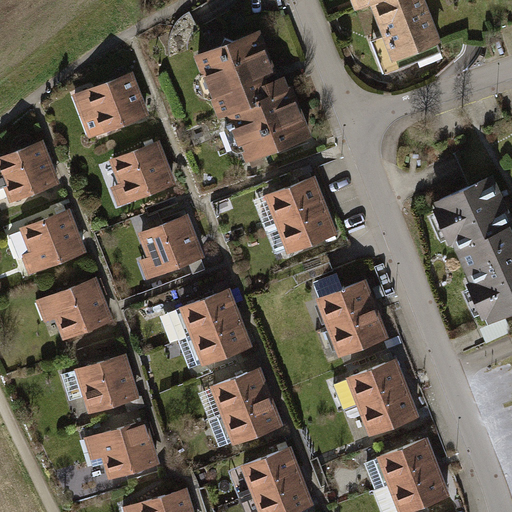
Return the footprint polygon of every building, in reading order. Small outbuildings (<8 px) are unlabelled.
[(355,0),(358,5),(369,0),(373,0),(391,45),(376,50),(384,72),(441,51),(421,0),(355,0)] [(222,46),(198,54),(205,72),(210,71),(220,94),(214,96),(222,115),(231,111),(235,120),(227,123),(225,129),(232,149),(238,151),(246,148),(249,158),(251,158),(253,165),(263,162),(260,154),(308,135),(289,87),(265,96),(262,87),(257,89),(254,79),(273,72),(257,32),(234,41),(225,37),(222,46)] [(119,78),(87,90),(103,131),(145,114),(129,74),(126,75),(124,69),(116,72),(119,78)] [(40,142),(0,156),(0,186),(7,183),(14,199),(56,182),(40,142)] [(156,142),(114,158),(130,199),(172,183),(156,142)] [(323,204),(313,176),(268,194),(279,222),(323,204)] [(489,177),(440,198),(443,205),(436,208),(438,212),(442,210),(453,233),(448,235),(450,239),(457,236),(476,279),(469,282),(471,287),(475,285),(486,308),(482,310),(494,338),(511,331),(503,313),(511,308),(511,240),(507,228),(511,227),(489,177)] [(323,204),(279,222),(290,249),(325,236),(327,242),(337,238),(323,204)] [(66,211),(24,227),(25,229),(13,233),(12,237),(20,257),(34,252),(40,267),(82,251),(66,211)] [(185,216),(142,232),(158,273),(189,261),(193,272),(205,268),(185,216)] [(375,308),(364,280),(342,288),(338,276),(334,274),(317,281),(315,285),(320,297),(319,298),(330,325),(375,308)] [(93,279),(51,295),(67,336),(109,320),(100,296),(106,294),(100,278),(94,281),(93,279)] [(169,311),(180,339),(238,316),(225,281),(215,285),(218,292),(169,311)] [(375,308),(330,325),(341,353),(347,350),(350,356),(359,352),(357,346),(385,335),(375,308)] [(180,339),(191,367),(240,348),(242,354),(251,350),(238,316),(180,339)] [(122,355),(63,373),(71,399),(87,394),(92,410),(126,399),(129,409),(144,405),(140,395),(135,396),(122,355)] [(405,387),(394,359),(334,382),(344,410),(360,404),(405,387)] [(214,385),(225,413),(269,395),(256,361),(246,365),(248,371),(214,385)] [(405,387),(360,404),(371,431),(416,414),(405,387)] [(235,440),(280,423),(269,395),(225,413),(210,418),(219,442),(224,444),(235,439),(235,440)] [(143,421),(85,438),(93,465),(107,461),(112,475),(155,462),(147,435),(153,433),(150,421),(144,423),(143,421)] [(436,466),(425,437),(381,455),(381,456),(369,461),(367,465),(377,488),(436,466)] [(244,464),(255,491),(299,474),(288,447),(244,464)] [(436,466),(377,488),(374,489),(383,511),(384,511),(392,511),(401,508),(402,510),(447,493),(436,466)] [(255,491),(263,511),(285,511),(310,502),(299,474),(255,491)] [(190,511),(184,489),(123,507),(124,511),(190,511)]
